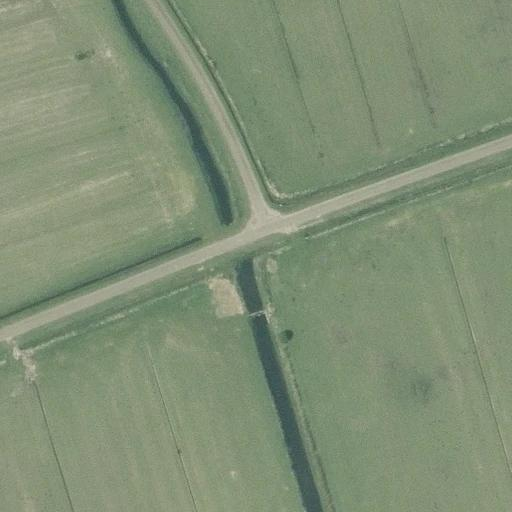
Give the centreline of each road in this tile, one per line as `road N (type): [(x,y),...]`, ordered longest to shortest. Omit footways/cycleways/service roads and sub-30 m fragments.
road 1 (unclassified): [(0,337),(266,228)]
road 2 (unclassified): [(266,228),(511,144)]
road 3 (unclassified): [(266,228),(218,110),(152,0)]
